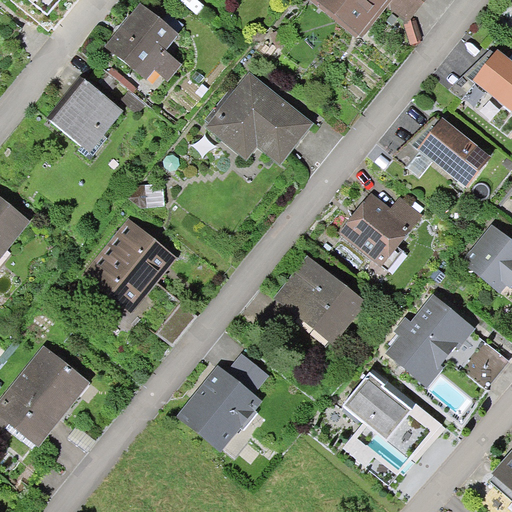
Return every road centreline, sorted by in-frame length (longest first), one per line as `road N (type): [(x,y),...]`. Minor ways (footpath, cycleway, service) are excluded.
road 1 (residential): [(60,511),(478,0)]
road 2 (residential): [(0,117),(97,0)]
road 3 (residential): [(511,405),(421,511)]
